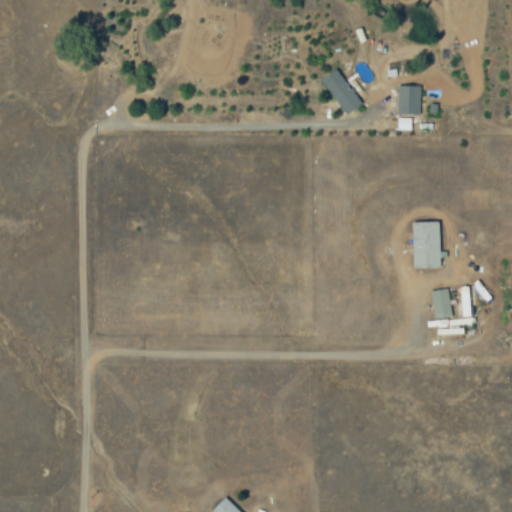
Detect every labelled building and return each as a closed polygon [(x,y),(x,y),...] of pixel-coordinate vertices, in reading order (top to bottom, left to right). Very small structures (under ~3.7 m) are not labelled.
[(323,78),(345,116),(362,106),(341,68),(323,78)] [(422,86),(399,85),(398,114),(421,115),(422,86)] [(415,269),(442,268),(441,222),(414,222),(415,269)] [(432,291),(437,319),(453,317),(449,289),(432,291)] [(473,324),(472,292),(463,293),(464,324),(473,324)] [(212,511),(243,511),(227,497),(213,511),(212,511)]
